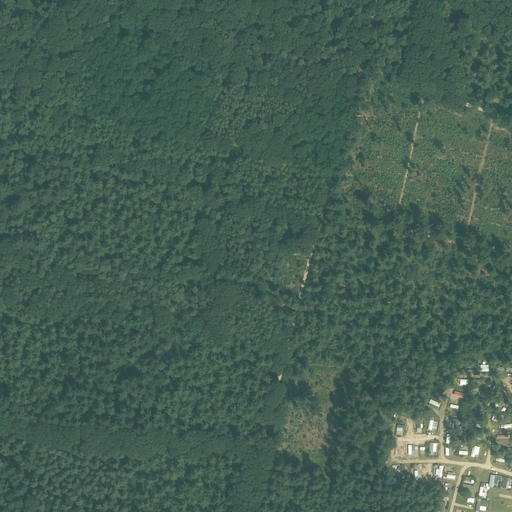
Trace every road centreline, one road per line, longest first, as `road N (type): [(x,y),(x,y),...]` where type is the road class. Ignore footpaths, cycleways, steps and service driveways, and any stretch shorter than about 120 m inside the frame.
road 1 (track): [(258,457),(0,425)]
road 2 (track): [(296,314),(359,68)]
road 3 (track): [(258,457),(392,472),(442,459)]
road 4 (track): [(258,457),(296,314)]
